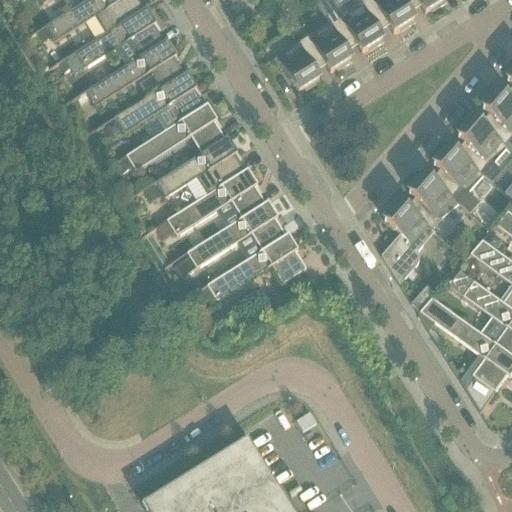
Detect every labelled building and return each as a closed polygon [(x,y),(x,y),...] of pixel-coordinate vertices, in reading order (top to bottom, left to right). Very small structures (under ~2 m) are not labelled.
[(95,20),(106,37),(119,28),(120,29),(146,12),(143,13),(134,0),(92,0),(84,5),(45,30),(54,45),(95,20)] [(247,0),(224,0),(221,3),(221,2),(220,2),(226,13),(247,0)] [(247,0),(226,13),(233,24),(234,23),(233,22),(254,10),(247,0)] [(329,0),(315,0),(312,2),(323,20),(328,27),(342,50),(353,43),(361,56),(368,52),(381,47),(382,49),(383,48),(380,44),(382,43),(374,30),(355,0),(337,12),(329,0)] [(329,0),(337,12),(355,0),(354,0),(329,0)] [(370,0),(355,0),(374,30),(385,23),(393,36),(399,32),(413,27),(413,29),(415,28),(412,24),(414,23),(406,11),(398,0),(371,0),(370,0)] [(398,0),(406,11),(417,4),(425,16),(431,12),(444,7),(445,9),(446,8),(444,4),(445,4),(442,0),(398,0)] [(74,57),(57,67),(63,77),(69,73),(73,79),(83,72),(113,54),(129,44),(140,60),(140,61),(166,45),(166,44),(163,46),(153,29),(156,27),(146,12),(120,29),(119,28),(106,37),(74,57)] [(328,27),(296,47),(310,70),(322,63),(330,76),(336,72),(349,67),(350,69),(351,68),(349,64),(350,63),(342,50),(328,27)] [(45,32),(37,37),(42,46),(50,41),(45,32)] [(140,60),(129,44),(113,54),(124,70),(140,60)] [(150,76),(160,93),(187,77),(186,76),(184,78),(173,61),(176,60),(166,45),(140,61),(140,60),(124,70),(90,92),(85,95),(95,110),(150,76)] [(310,70),(296,47),(274,61),(275,62),(276,61),(298,96),(304,92),(317,87),(318,88),(319,88),(317,84),(318,83),(310,70)] [(155,118),(165,135),(180,125),(180,126),(207,109),(204,110),(193,94),(196,92),(187,77),(160,93),(114,121),(124,137),(140,127),(155,118)] [(482,112),(493,121),(484,131),(511,155),(511,105),(509,103),(497,93),(482,112)] [(81,97),(75,101),(79,107),(87,102),(85,98),(84,97),(83,96),(81,97)] [(190,141),(201,158),(227,142),(227,141),(224,143),(214,126),(216,124),(207,109),(180,126),(180,125),(165,135),(150,144),(125,159),(135,175),(190,141)] [(165,135),(155,118),(140,127),(150,144),(165,135)] [(511,161),(511,155),(484,131),(473,121),(457,140),(468,149),(460,159),(484,180),(490,186),(511,161)] [(114,124),(104,130),(110,140),(120,134),(114,124)] [(195,183),(206,199),(244,175),(234,158),(237,157),(227,142),(201,158),(155,186),(164,202),(195,183)] [(448,150),(432,168),(444,178),(435,188),(456,205),(459,209),(470,218),(479,207),(469,198),(467,197),(482,180),(483,181),(484,180),(480,177),(460,159),(448,150)] [(125,161),(116,167),(122,177),(132,171),(125,161)] [(230,206),(241,222),(241,223),(268,206),(267,206),(265,208),(254,191),(257,189),(247,174),(244,175),(206,199),(166,224),(174,237),(176,240),(230,206)] [(419,206),(410,216),(431,233),(444,219),(457,208),(458,209),(459,209),(456,205),(435,188),(424,178),(408,196),(419,206)] [(154,189),(142,196),(150,207),(161,200),(154,189)] [(189,261),(173,270),(180,282),(196,272),(202,268),(251,238),(261,255),(288,239),(288,238),(285,240),(274,223),(277,222),(268,206),(241,223),(241,222),(186,257),(189,261)] [(431,233),(410,216),(399,206),(383,224),(400,239),(391,250),(390,248),(380,259),(399,289),(415,270),(416,269),(417,267),(418,266),(419,264),(419,262),(419,261),(419,259),(418,258),(418,257),(417,256),(423,249),(421,248),(432,236),(434,238),(435,237),(431,233)] [(495,230),(511,242),(511,219),(507,216),(495,230)] [(166,224),(155,231),(163,244),(174,237),(166,224)] [(491,238),(485,247),(494,254),(501,245),(491,238)] [(261,255),(193,297),(200,308),(213,300),(216,305),(271,271),(282,288),(306,273),(295,256),(297,254),(288,239),(261,255)] [(511,289),(511,293),(502,307),(511,313),(511,266),(494,254),(485,247),(482,245),(469,259),(511,289)] [(492,322),(480,338),(494,348),(494,349),(511,361),(511,313),(502,307),(460,276),(449,291),(492,322)] [(435,278),(426,288),(435,295),(436,296),(436,297),(445,287),(444,286),(444,285),(435,278)] [(410,307),(420,315),(431,303),(436,297),(426,289),(411,306),(410,307)] [(431,303),(420,315),(417,319),(428,336),(434,327),(484,363),(463,391),(479,417),(506,379),(509,381),(511,377),(511,361),(494,349),(494,348),(480,338),(431,303)] [(288,511),(246,444),(141,510),(142,511),(288,511)]
